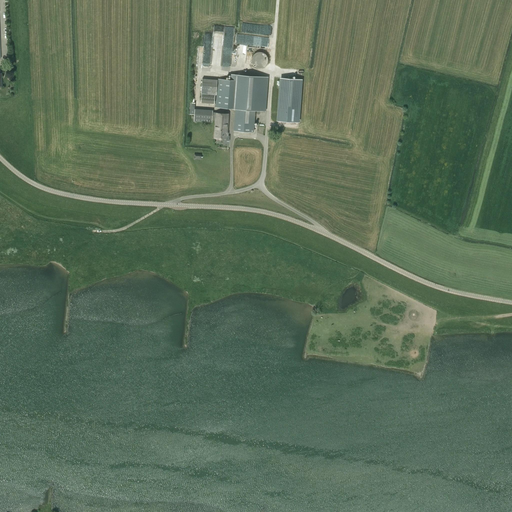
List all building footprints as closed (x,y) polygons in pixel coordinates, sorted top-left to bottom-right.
[(252,58),(251,60),(252,62),(252,63),(252,64),(253,65),(254,66),(255,67),(256,67),(257,68),(258,68),(259,68),(260,69),(260,68),(262,68),(263,68),(264,68),(265,67),(266,66),(266,65),(267,64),(267,63),(268,62),(268,61),(268,60),(268,59),(268,58),(267,57),(267,56),(266,55),(266,54),(265,54),(263,53),(262,52),(260,52),(259,52),(258,52),(257,52),(256,53),(255,53),(254,54),(253,55),(253,56),(252,57),(252,58)] [(235,110),(234,132),(253,133),(254,111),(265,112),(267,77),(235,74),(234,80),(217,79),(217,80),(202,79),(201,91),(200,103),(216,104),(215,108),(235,110)] [(301,79),(281,78),(278,120),(298,122),(301,79)] [(194,114),(194,121),(212,122),(213,109),(195,108),(195,102),(191,102),(190,114),(194,114)] [(228,113),(215,112),(214,138),(227,139),(228,113)]
